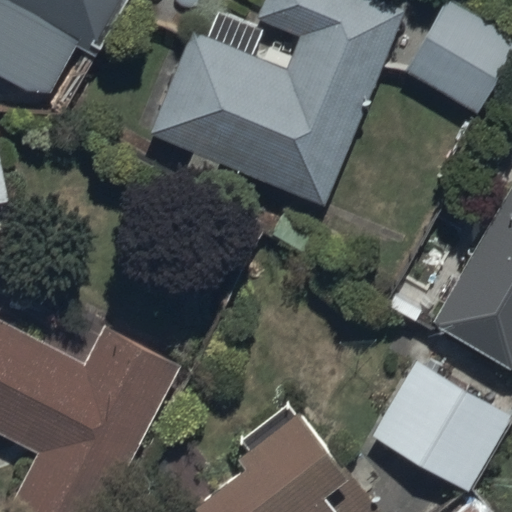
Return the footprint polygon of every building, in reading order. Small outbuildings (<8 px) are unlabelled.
[(53,78),(78,35),(97,45),(121,0),(0,0),(0,61),(29,77),(53,78)] [(197,22),(155,125),(194,142),(188,157),(217,169),(223,155),(328,199),(409,1),(407,0),(261,0),(258,10),(302,27),(289,59),(258,46),(267,24),(218,4),(209,27),(197,22)] [(511,25),(469,0),(439,0),(405,58),(476,101),(511,41),(511,25)] [(511,170),(432,311),(511,356),(511,170)] [(68,511),(98,511),(180,353),(103,314),(84,350),(0,306),(0,423),(37,443),(15,485),(68,511)] [(413,350),(371,426),(469,480),(511,403),(413,350)] [(163,511),(362,511),(382,496),(305,400),(293,384),(232,431),(245,447),(163,511)] [(482,511),(471,497),(451,511),(482,511)]
